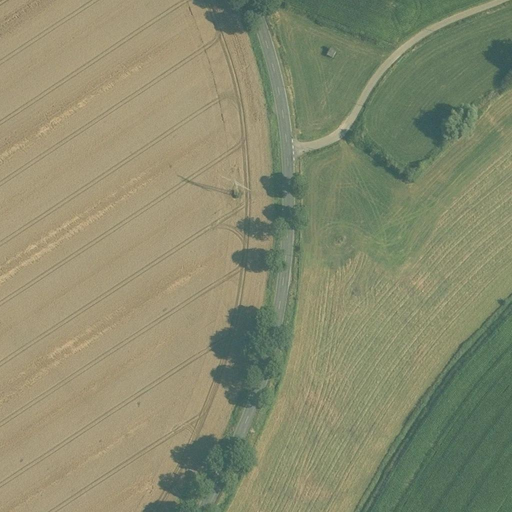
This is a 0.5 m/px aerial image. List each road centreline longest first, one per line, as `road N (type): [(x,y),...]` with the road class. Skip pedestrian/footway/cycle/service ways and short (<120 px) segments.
road 1 (secondary): [(205,511),(268,361),(283,279),(287,154)]
road 2 (unclassified): [(287,154),(344,134),(367,90),(406,45),(500,0)]
road 3 (secondary): [(287,154),(274,72),(248,0)]
